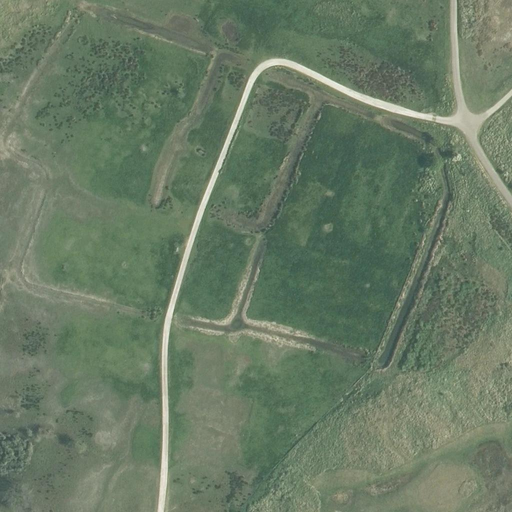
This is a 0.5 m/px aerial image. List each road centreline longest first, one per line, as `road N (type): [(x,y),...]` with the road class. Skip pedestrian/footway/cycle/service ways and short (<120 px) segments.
road 1 (track): [(158,511),(171,304),(223,151),(264,64)]
road 2 (track): [(464,122),(392,109),(284,63),(264,64)]
road 3 (track): [(464,122),(453,0)]
